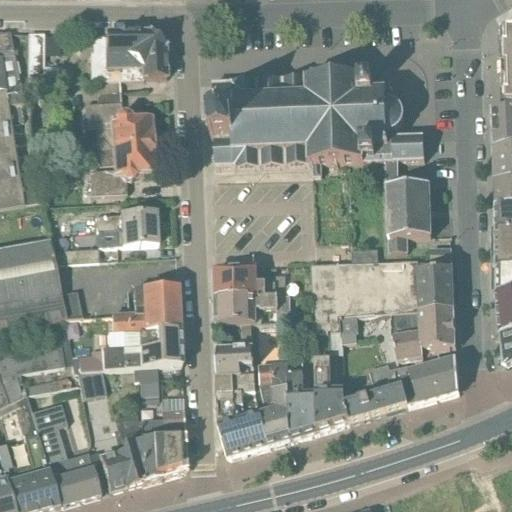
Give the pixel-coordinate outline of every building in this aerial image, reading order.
[(18,109),(24,109),(10,37),(0,38),(0,215),(45,208),(40,181),(28,183),(28,180),(18,109)] [(28,37),(28,57),(29,87),(44,87),(44,38),(28,37)] [(149,37),(148,37),(105,38),(105,57),(90,57),(90,74),(91,86),(96,86),(96,87),(113,87),(119,86),(143,86),(143,84),(166,84),(165,52),(149,37)] [(386,168),(398,168),(425,167),(424,141),(400,142),(400,135),(401,133),(402,131),(403,129),(403,127),(404,125),(404,122),(403,120),(402,118),(401,116),(400,114),(399,112),(397,111),(395,109),(393,108),(390,108),(388,107),(386,107),(386,96),(373,97),(373,85),(361,85),(361,82),(318,84),(318,72),(309,72),(309,83),(230,87),(230,88),(213,88),(214,118),(210,119),(211,144),(215,144),(216,174),(233,173),(233,174),(312,171),(313,183),(322,182),(321,170),(386,168)] [(113,87),(96,87),(97,98),(120,97),(119,86),(113,87)] [(120,107),(120,97),(97,98),(98,103),(98,108),(85,109),(87,134),(96,134),(97,155),(152,152),(150,125),(138,126),(138,123),(130,124),(126,119),(121,120),(120,107)] [(511,112),(506,113),(506,114),(492,115),(494,158),(511,155),(511,112)] [(51,153),(48,132),(34,134),(36,155),(51,153)] [(90,177),(91,201),(126,200),(126,187),(130,187),(134,183),(142,182),(142,180),(154,179),(152,152),(97,155),(98,174),(113,173),(113,175),(90,177)] [(495,185),(511,183),(511,155),(494,158),(495,185)] [(398,168),(386,168),(386,172),(381,172),(381,193),(386,192),(388,245),(389,245),(389,258),(407,257),(407,244),(431,243),(430,190),(398,191),(398,168)] [(511,208),(511,183),(495,185),(496,209),(511,208)] [(511,208),(496,209),(496,211),(496,233),(511,232),(511,208)] [(120,234),(121,252),(158,250),(156,217),(96,220),(97,235),(120,234)] [(511,232),(496,233),(496,298),(511,295),(511,232)] [(0,312),(21,308),(61,300),(54,269),(52,255),(50,245),(0,253),(0,312)] [(52,255),(54,269),(99,266),(99,253),(52,255)] [(378,269),(378,254),(351,254),(351,269),(378,269)] [(430,267),(452,266),(451,255),(430,255),(430,267)] [(385,319),(391,319),(454,316),(453,274),(452,268),(452,266),(430,267),(378,269),(351,269),(335,270),(311,270),(314,339),(329,339),(329,338),(340,337),(339,321),(356,320),(385,319)] [(216,303),(285,300),(284,281),(274,281),(274,289),(264,289),(264,273),(256,273),(217,274),(217,273),(215,273),(216,303)] [(112,340),(179,336),(179,335),(177,292),(134,294),(135,318),(112,319),(112,320),(112,331),(112,339),(112,340)] [(511,295),(496,298),(500,340),(511,337),(511,295)] [(65,324),(82,323),(76,296),(61,300),(65,324)] [(61,300),(21,308),(0,312),(0,348),(26,339),(29,356),(68,349),(68,344),(65,324),(61,300)] [(252,329),(257,329),(257,314),(261,314),(261,316),(277,315),(277,329),(291,328),(290,301),(285,301),(285,300),(216,303),(217,331),(242,330),(252,329)] [(398,366),(403,365),(423,362),(423,356),(456,354),(454,316),(391,319),(392,341),(393,341),(397,363),(398,366)] [(341,337),(341,348),(355,347),(355,338),(357,338),(356,320),(339,321),(340,337),(341,337)] [(232,382),(254,381),(253,353),(252,329),(242,330),(243,354),(217,356),(217,399),(232,399),(232,382)] [(92,359),(77,360),(79,378),(102,376),(134,374),(156,373),(181,372),(179,336),(112,340),(112,339),(107,339),(107,355),(92,355),(92,359)] [(511,337),(500,340),(502,370),(508,373),(511,370),(511,337)] [(331,391),(331,363),(329,339),(314,339),(315,363),(316,398),(315,398),(317,439),(350,430),(344,394),(329,394),(329,391),(331,391)] [(0,414),(17,406),(24,403),(26,402),(25,400),(70,393),(68,381),(22,390),(20,379),(73,370),(72,361),(71,361),(68,350),(68,349),(29,356),(29,357),(0,361),(0,414)] [(402,390),(409,413),(458,398),(456,364),(409,377),(408,371),(390,375),(389,370),(370,375),(375,393),(402,390)] [(270,453),(290,447),(288,379),(288,369),(273,370),(273,369),(260,369),(261,390),(266,416),(259,418),(270,453)] [(134,387),(137,386),(157,385),(156,373),(134,374),(134,387)] [(80,391),(82,404),(107,399),(102,376),(79,378),(78,378),(80,391)] [(290,447),(317,439),(315,398),(304,398),(304,378),(288,379),(290,447)] [(218,428),(237,423),(235,411),(243,411),(242,398),(255,397),(254,381),(232,382),(232,399),(217,399),(217,400),(218,428)] [(344,394),(350,430),(409,413),(402,390),(375,393),(346,396),(345,394),(344,394)] [(0,419),(19,411),(17,406),(0,414),(0,419)] [(57,493),(62,511),(63,511),(100,502),(90,469),(88,459),(87,458),(66,464),(58,434),(67,431),(61,408),(31,417),(45,466),(46,466),(47,469),(48,475),(54,494),(57,493)] [(163,436),(163,444),(164,444),(167,483),(181,479),(186,473),(185,473),(183,414),(162,415),(163,424),(164,436),(163,436)] [(237,423),(218,428),(218,432),(226,461),(231,464),(270,453),(259,418),(237,423)] [(144,489),(167,483),(164,444),(163,444),(163,436),(164,436),(163,424),(140,424),(141,433),(144,489)] [(121,457),(99,463),(101,467),(110,499),(144,489),(141,433),(118,438),(122,452),(120,452),(121,457)] [(11,511),(58,511),(54,494),(48,475),(47,469),(46,466),(45,466),(4,477),(7,487),(4,487),(11,511)] [(469,511),(458,485),(439,493),(446,511),(469,511)] [(0,511),(11,511),(4,487),(0,488),(0,511)] [(424,511),(446,511),(439,493),(420,501),(424,511)] [(402,511),(424,511),(420,501),(401,508),(402,511)]
